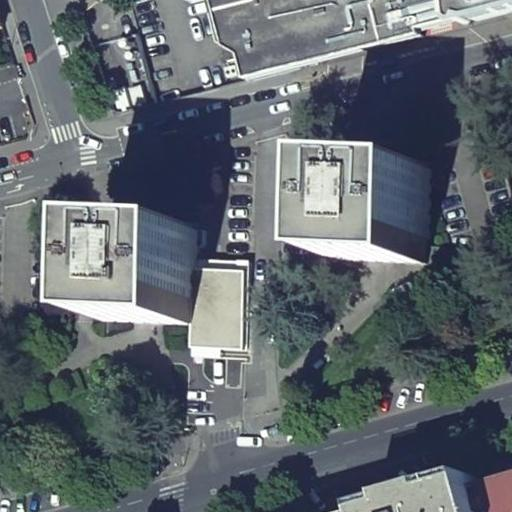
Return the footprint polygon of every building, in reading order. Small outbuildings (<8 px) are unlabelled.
[(511,0),(232,0),(254,82),(511,14),(511,0)] [(431,168),(341,165),(338,262),(428,265),(428,257),(429,249),(431,168)] [(195,326),(198,272),(198,261),(199,229),(109,226),(105,323),(193,326),(195,326)] [(193,326),(193,350),(200,350),(248,352),(251,264),(241,263),(241,273),(198,272),(195,326),(193,326)] [(373,511),(489,511),(483,491),(479,478),(399,501),(399,504),(373,511)] [(489,511),(511,511),(511,485),(508,486),(508,483),(502,480),(496,482),(490,483),(487,489),(488,490),(483,491),(489,511)]
